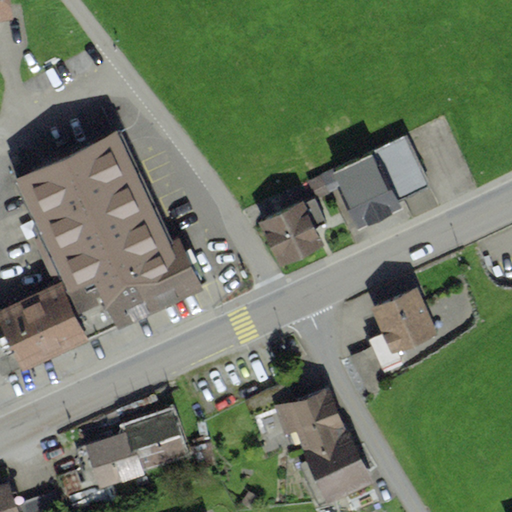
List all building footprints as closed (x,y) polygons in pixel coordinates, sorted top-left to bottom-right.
[(15,0),(0,0),(0,20),(18,18),(15,0)] [(205,289),(127,125),(23,174),(101,338),(205,289)] [(386,146),(336,168),(359,221),(409,199),(386,146)] [(266,225),(283,263),(333,241),(315,203),(266,225)] [(0,310),(0,363),(5,376),(96,338),(72,281),(0,310)] [(426,286),(378,304),(397,354),(445,336),(426,286)] [(368,344),(357,349),(366,371),(377,366),(368,344)] [(324,504),(373,481),(328,386),(279,409),(324,504)] [(178,410),(135,426),(150,466),(192,450),(178,410)] [(149,472),(136,433),(90,448),(103,487),(149,472)] [(25,511),(15,482),(0,487),(0,511),(25,511)]
